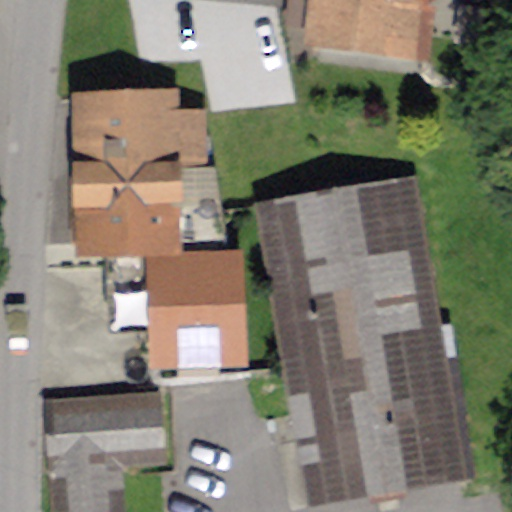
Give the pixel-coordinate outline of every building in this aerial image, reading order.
[(314,0),(310,30),(427,45),(432,0),(314,0)] [(152,359),(162,359),(160,263),(230,262),(206,114),(176,114),(175,96),(88,98),(90,201),(75,202),(76,246),(122,245),(122,261),(118,261),(119,326),(151,325),(152,359)] [(412,182),(262,207),(313,505),(463,480),(412,182)] [(232,359),(230,262),(160,263),(162,359),(162,360),(232,359)] [(121,511),(118,465),(164,461),(159,398),(48,406),(55,511),(121,511)]
